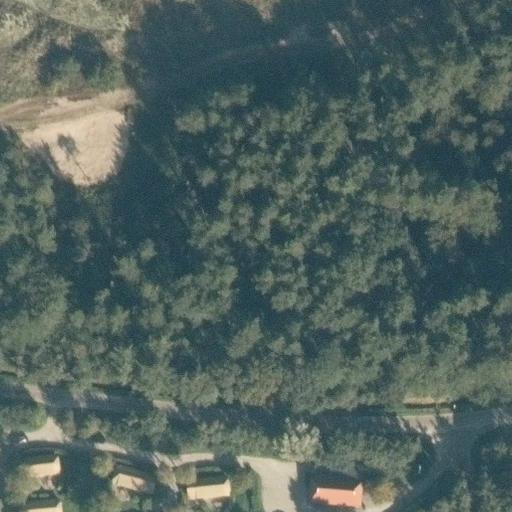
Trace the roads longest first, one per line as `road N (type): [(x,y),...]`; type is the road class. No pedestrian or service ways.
road 1 (unclassified): [(0,391),(343,425),(511,416)]
road 2 (track): [(0,124),(74,117),(242,62),(340,49),(475,0)]
